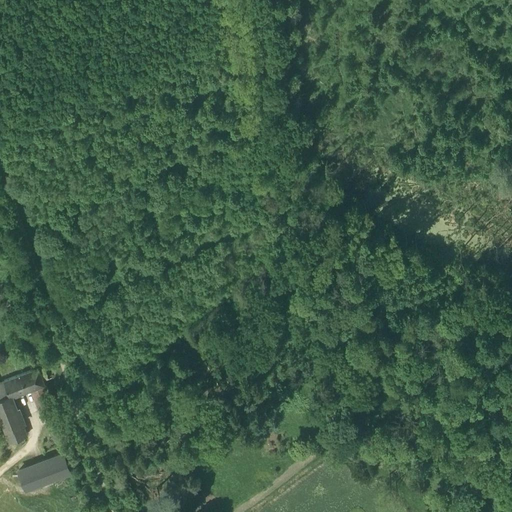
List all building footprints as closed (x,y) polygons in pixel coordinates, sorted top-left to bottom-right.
[(43,366),(38,368),(41,375),(46,374),(43,366)] [(38,368),(3,381),(10,394),(28,387),(33,385),(35,388),(44,384),(43,380),(41,375),(38,368)] [(55,404),(44,380),(43,380),(44,384),(35,388),(33,385),(28,387),(38,411),(55,404)] [(25,435),(10,394),(3,381),(0,382),(0,415),(10,441),(25,435)] [(68,415),(60,418),(62,424),(70,420),(68,415)] [(63,451),(19,468),(27,489),(71,472),(63,451)]
